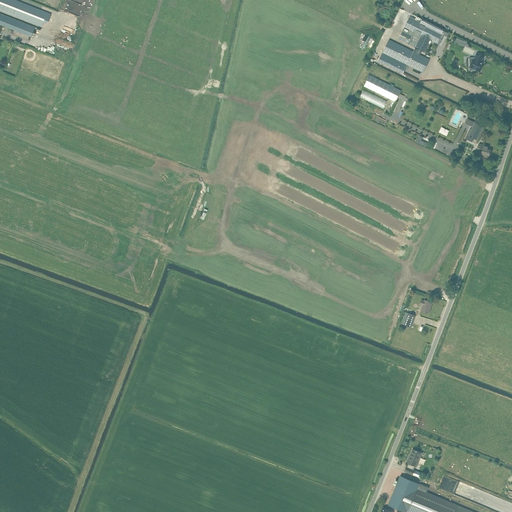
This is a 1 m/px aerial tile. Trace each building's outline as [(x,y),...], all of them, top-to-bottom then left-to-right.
[(0,0),(0,10),(17,17),(41,27),(47,13),(13,0),(0,0)] [(0,13),(0,24),(31,37),(35,27),(16,20),(15,19),(0,13)] [(409,18),(398,39),(408,43),(408,44),(415,48),(414,52),(420,55),(422,51),(424,52),(431,40),(437,43),(438,42),(439,42),(440,42),(441,39),(441,38),(440,38),(444,30),(422,19),(420,24),(409,18)] [(378,61),(398,71),(403,74),(407,65),(423,73),(429,60),(389,40),(378,61)] [(469,71),(476,70),(480,72),(483,64),(480,62),(483,55),(484,56),(484,55),(477,52),(475,57),(469,58),(469,71)] [(365,86),(396,102),(401,91),(370,76),(365,86)] [(468,136),(477,141),(484,127),(474,122),(468,136)] [(481,154),(484,155),(489,156),(491,150),(487,149),(488,146),(479,143),(477,150),(482,152),(481,154)] [(421,311),(424,312),(428,314),(432,303),(425,300),(424,301),(421,300),(420,304),(423,305),(421,311)] [(408,313),(403,324),(411,327),(415,316),(408,313)] [(422,453),(421,452),(413,449),(410,456),(409,456),(406,463),(408,464),(407,467),(406,467),(404,471),(413,475),(415,471),(413,470),(415,466),(416,467),(422,453)] [(400,476),(390,501),(393,503),(391,507),(404,511),(454,511),(456,507),(457,505),(427,492),(429,487),(400,476)]
